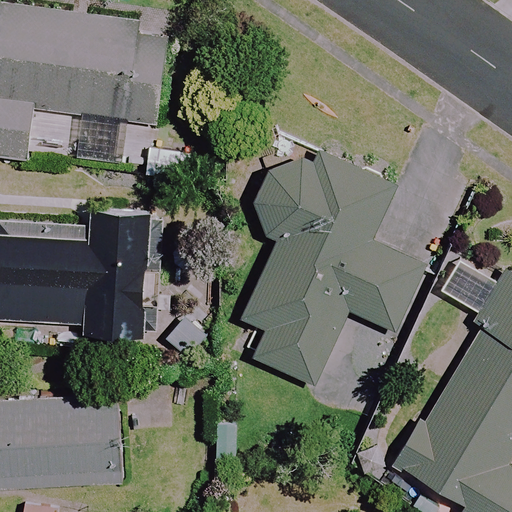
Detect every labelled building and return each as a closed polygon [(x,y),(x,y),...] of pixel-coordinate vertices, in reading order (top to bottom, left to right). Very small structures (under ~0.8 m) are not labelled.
[(174,23),(0,0),(0,153),(29,157),(36,107),(161,124),(174,23)] [(277,241),(244,322),(266,331),(255,357),(319,383),(349,310),(398,329),(425,263),(371,241),(393,187),(284,142),(260,200),(248,229),(277,241)] [(155,212),(90,209),(89,225),(0,221),(0,318),(84,322),(84,332),(150,335),(155,212)] [(511,274),(405,466),(470,502),(464,511),(511,511),(511,468),(510,468),(511,464),(511,274)] [(0,488),(121,483),(117,398),(0,403),(0,488)]
